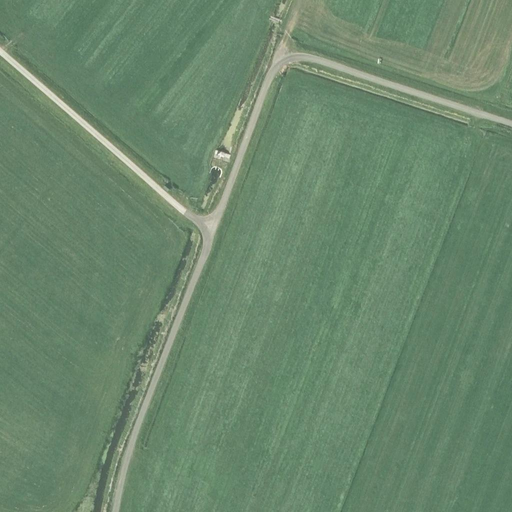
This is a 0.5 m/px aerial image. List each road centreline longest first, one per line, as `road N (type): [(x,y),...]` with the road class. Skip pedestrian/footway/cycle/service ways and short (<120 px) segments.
road 1 (unclassified): [(209,234),(267,78),(290,58),(511,124)]
road 2 (unclassified): [(114,511),(129,445),(209,234)]
road 3 (unclassified): [(209,234),(0,53)]
